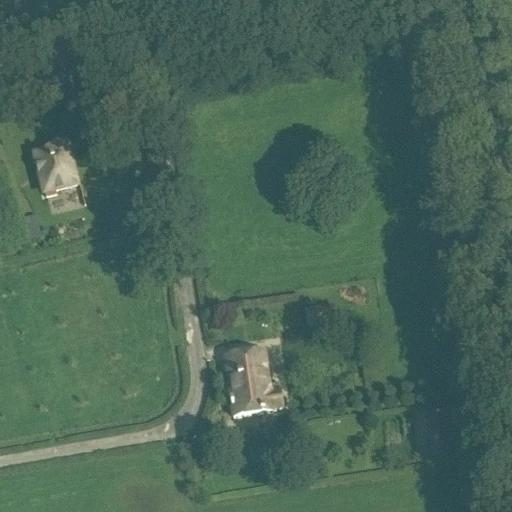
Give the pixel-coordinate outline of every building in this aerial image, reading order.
[(50,155),(35,159),(46,200),(56,197),(55,193),(76,188),(66,148),(49,152),(50,155)] [(106,210),(109,221),(119,219),(116,208),(106,210)] [(332,307),(307,311),(308,330),(336,327),(332,307)] [(265,355),(224,361),(233,420),(273,414),(273,413),(283,412),(280,392),(270,394),(265,355)] [(448,413),(428,415),(430,435),(441,434),(441,438),(450,438),(448,413)] [(477,455),(475,434),(455,436),(457,457),(477,455)]
